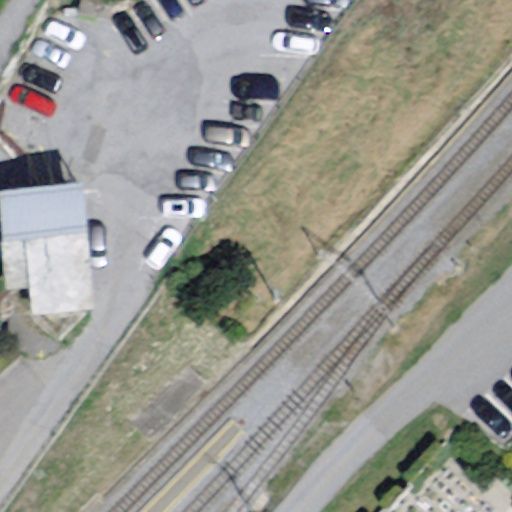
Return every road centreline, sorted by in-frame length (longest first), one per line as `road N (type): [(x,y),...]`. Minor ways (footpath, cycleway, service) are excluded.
road 1 (residential): [(143,103),(125,312),(0,505)]
road 2 (residential): [(511,316),(405,404),(299,511)]
road 3 (unclassified): [(0,167),(22,171),(81,110),(124,89),(143,103)]
